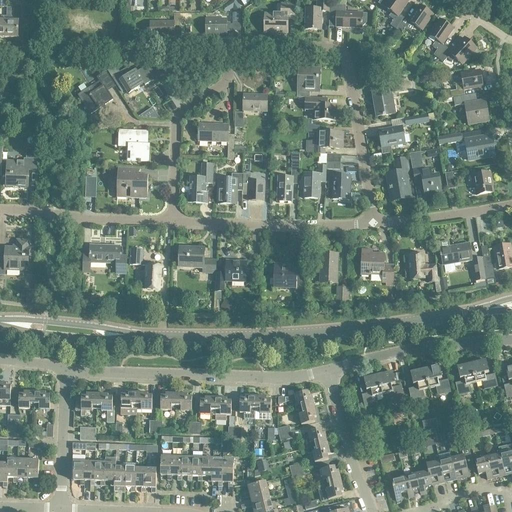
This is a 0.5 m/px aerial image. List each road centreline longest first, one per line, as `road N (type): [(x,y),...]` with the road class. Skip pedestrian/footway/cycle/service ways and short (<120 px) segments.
road 1 (residential): [(169,221),(177,117),(224,83),(242,44),(339,49),(373,224)]
road 2 (tertiary): [(479,310),(265,336),(155,335)]
road 3 (residential): [(326,372),(65,371)]
road 4 (residential): [(169,221),(297,229),(373,224)]
road 5 (residential): [(511,340),(402,350),(326,372)]
road 6 (residential): [(169,221),(0,212)]
road 7 (tertiary): [(0,324),(95,339),(155,335)]
road 8 (tertiary): [(155,335),(0,320)]
road 9 (residential): [(372,511),(326,372)]
road 10 (residential): [(373,224),(511,205)]
road 11 (residential): [(60,510),(65,371)]
